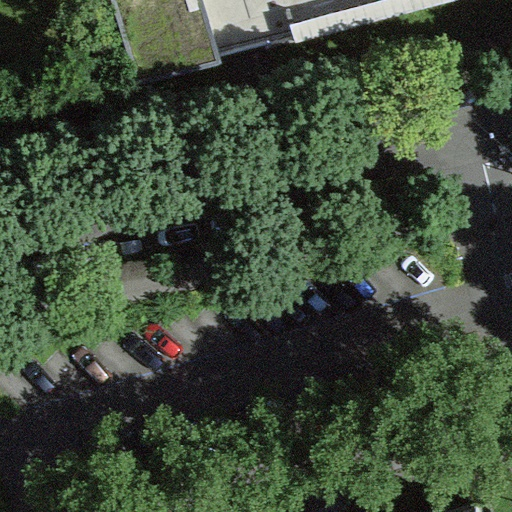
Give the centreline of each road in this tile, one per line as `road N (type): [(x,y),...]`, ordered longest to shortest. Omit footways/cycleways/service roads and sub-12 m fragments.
road 1 (residential): [(472,129),(0,239)]
road 2 (residential): [(231,511),(511,411)]
road 3 (residential): [(472,129),(511,291)]
